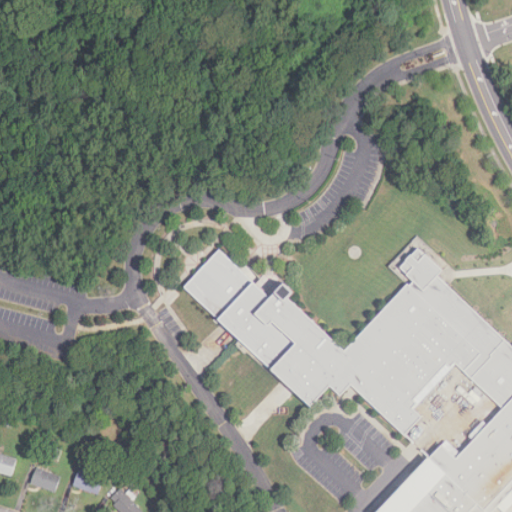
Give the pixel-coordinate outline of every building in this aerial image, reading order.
[(272,299),(286,283),(297,294),(291,300),(347,352),(410,286),(412,287),(416,283),(402,270),(421,250),(445,271),(440,277),(444,281),(511,346),(511,493),(494,511),(381,511),(448,441),(463,454),(505,409),(456,363),(413,408),(422,418),(406,435),(354,387),(352,385),(341,396),(331,386),(329,388),(312,407),(296,392),(242,340),(240,339),(224,323),(222,321),(187,287),(193,280),(203,270),(212,260),(219,252),(221,251),(240,269),(272,299)] [(13,430),(5,427),(8,419),(16,422),(13,430)] [(13,478),(0,473),(0,455),(19,461),(13,478)] [(57,494),(32,485),(37,470),(62,478),(57,494)] [(104,481),(99,496),(74,487),(80,472),(104,481)] [(118,511),(114,507),(116,504),(112,500),(122,490),(126,495),(131,491),(137,498),(133,502),(142,511),(118,511)]
